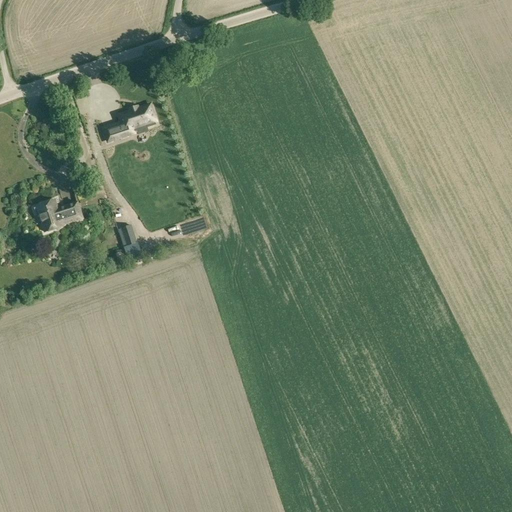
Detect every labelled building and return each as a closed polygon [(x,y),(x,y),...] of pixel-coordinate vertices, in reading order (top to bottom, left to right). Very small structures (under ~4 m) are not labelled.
[(115,126),(119,139),(128,136),(127,132),(145,127),(146,129),(155,127),(154,124),(155,124),(150,107),(139,110),(138,111),(138,110),(137,111),(131,113),(131,112),(130,113),(128,113),(118,117),(120,122),(120,124),(115,126)] [(141,166),(143,172),(153,169),(151,163),(141,166)] [(35,208),(37,215),(42,214),(45,223),(43,223),(45,232),(64,226),(64,225),(83,219),(78,202),(62,208),(62,209),(59,210),(56,200),(37,206),(38,207),(35,208)] [(122,229),(127,246),(131,245),(135,244),(137,243),(131,226),(128,227),(122,229)] [(124,247),(127,246),(122,229),(118,230),(124,247)]
